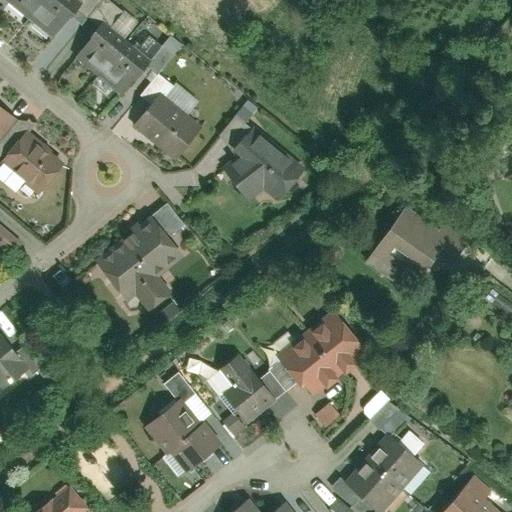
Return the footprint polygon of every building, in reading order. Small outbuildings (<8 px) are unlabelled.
[(4,0),(27,18),(41,0),(4,0)] [(72,0),(41,0),(27,18),(52,39),(79,6),(72,0)] [(101,24),(77,56),(100,74),(125,41),(101,24)] [(150,59),(146,64),(157,73),(179,43),(167,34),(159,45),(146,35),(136,48),(150,59)] [(125,41),(100,74),(124,92),(148,59),(125,41)] [(136,127),(181,161),(207,128),(162,94),(136,127)] [(0,130),(10,118),(0,110),(0,130)] [(302,173),(252,128),(230,153),(237,159),(213,185),(236,206),(256,184),(276,202),(302,173)] [(64,159),(31,131),(1,166),(35,194),(64,159)] [(183,253),(152,214),(93,261),(123,299),(135,290),(151,311),(174,293),(158,273),(183,253)] [(399,215),(364,265),(411,298),(437,262),(452,272),(469,247),(443,229),(436,240),(399,215)] [(368,359),(334,317),(306,339),(340,381),(368,359)] [(0,335),(0,387),(1,389),(27,367),(0,335)] [(340,381),(306,339),(279,362),(313,403),(340,381)] [(213,410),(235,438),(278,404),(242,358),(220,375),(234,393),(213,410)] [(380,433),(401,416),(380,390),(359,407),(380,433)] [(182,404),(146,430),(181,480),(223,450),(204,423),(198,427),(182,404)] [(388,437),(367,462),(402,492),(423,468),(388,437)] [(367,462),(345,486),(374,511),(384,511),(402,492),(367,462)] [(471,479),(445,511),(494,511),(483,503),(490,494),(471,479)] [(88,511),(90,510),(68,486),(35,511),(88,511)] [(288,511),(284,507),(277,511),(255,511),(249,503),(236,511),(288,511)]
